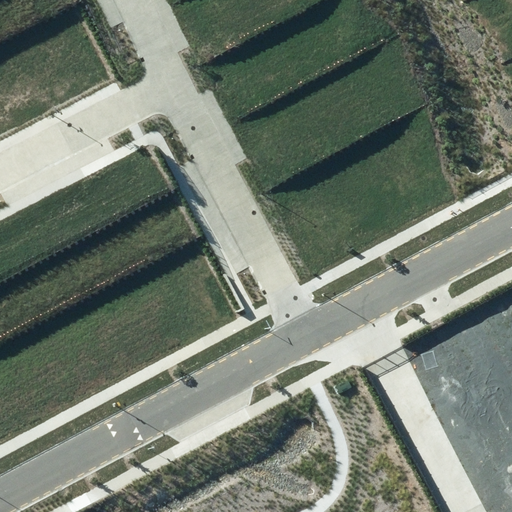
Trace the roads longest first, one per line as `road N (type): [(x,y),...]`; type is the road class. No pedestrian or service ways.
road 1 (residential): [(0,500),(311,336)]
road 2 (residential): [(162,105),(209,146),(311,336)]
road 3 (residential): [(311,336),(511,234)]
road 4 (residential): [(0,168),(97,118),(162,105)]
